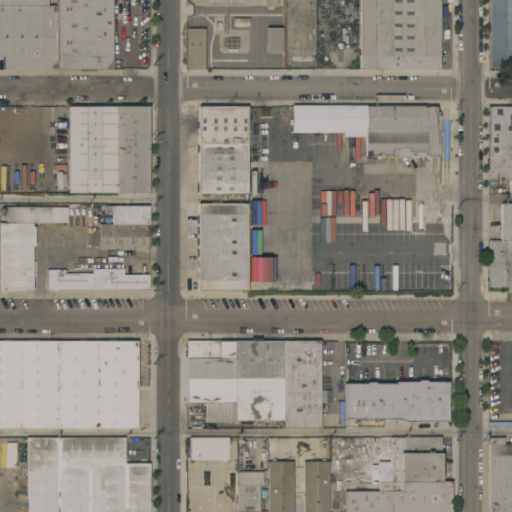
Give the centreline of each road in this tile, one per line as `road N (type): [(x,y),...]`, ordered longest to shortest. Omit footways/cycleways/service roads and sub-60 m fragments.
road 1 (residential): [(511,89),(0,88)]
road 2 (residential): [(511,317),(0,316)]
road 3 (residential): [(472,511),(473,0)]
road 4 (residential): [(171,511),(171,90)]
